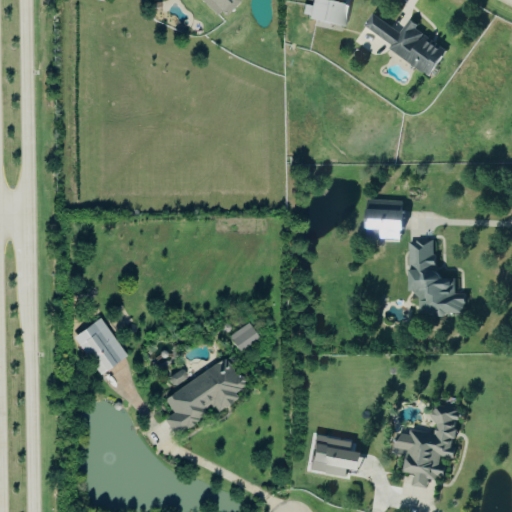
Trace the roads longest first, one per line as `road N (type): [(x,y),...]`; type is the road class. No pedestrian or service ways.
road 1 (tertiary): [(29,215),(25,0)]
road 2 (tertiary): [(34,511),(31,299)]
